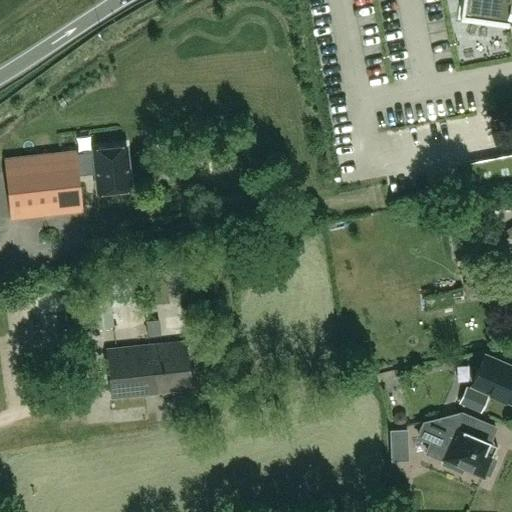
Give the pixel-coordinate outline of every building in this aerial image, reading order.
[(511,0),(459,0),(458,11),(506,18),(507,14),(511,15),(511,0)] [(98,190),(130,187),(125,145),(93,148),(93,151),(76,153),(75,150),(4,158),(11,218),(82,210),(77,170),(95,168),(98,190)] [(511,151),(432,165),(437,190),(511,176),(511,151)] [(46,245),(64,242),(63,232),(44,236),(46,245)] [(509,267),(511,265),(511,238),(510,240),(497,248),(498,250),(491,253),(499,265),(505,261),(509,267)] [(113,270),(115,306),(141,304),(139,269),(113,270)] [(93,328),(112,325),(105,270),(85,273),(90,307),(80,309),(83,330),(93,328)] [(149,322),(152,338),(166,335),(163,320),(149,322)] [(111,397),(191,389),(185,340),(106,349),(111,397)] [(511,366),(485,355),(472,384),(511,401),(511,366)] [(466,387),(459,402),(481,411),(487,396),(466,387)] [(477,419),(459,411),(425,420),(418,435),(433,441),(434,438),(448,444),(442,458),(445,459),(443,463),(461,471),(463,467),(484,476),(485,472),(489,474),(495,459),(492,458),(497,445),(471,433),(477,419)] [(390,429),(392,460),(408,459),(407,429),(390,429)]
